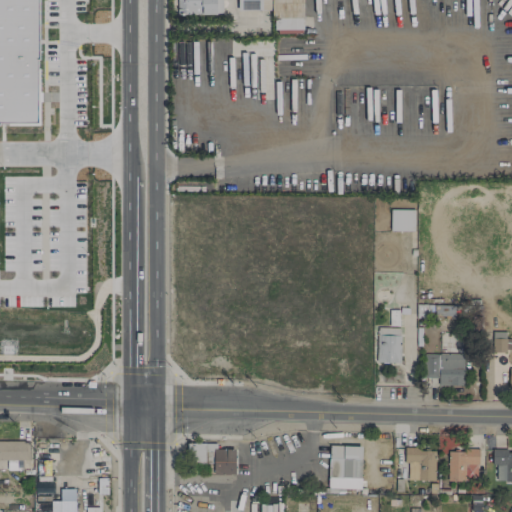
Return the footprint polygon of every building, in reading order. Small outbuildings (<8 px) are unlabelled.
[(36,0),(0,0),(0,123),(36,122),(36,0)] [(175,0),(176,15),(216,14),(215,0),(175,0)] [(301,0),(239,0),(240,10),(271,10),(272,30),(302,29),(301,0)] [(413,231),(413,209),(389,210),(390,231),(413,231)] [(375,362),(399,363),(399,328),(376,328),(375,362)] [(505,352),(504,331),(491,332),(492,352),(505,352)] [(424,353),(423,377),(437,378),(437,385),(462,386),(463,354),(424,353)] [(29,441),(0,441),(0,460),(6,460),(6,470),(21,470),(21,460),(29,460),(29,441)] [(359,489),(361,446),(328,445),(327,488),(359,489)] [(434,449),(405,449),(405,480),(434,481),(434,449)] [(446,481),(476,481),(476,450),(446,450),(446,481)] [(52,459),(37,459),(37,476),(52,476),(52,459)] [(47,502),(48,484),(33,484),(33,501),(47,502)] [(73,511),(74,489),(59,489),(59,501),(50,501),(49,511),(73,511)]
